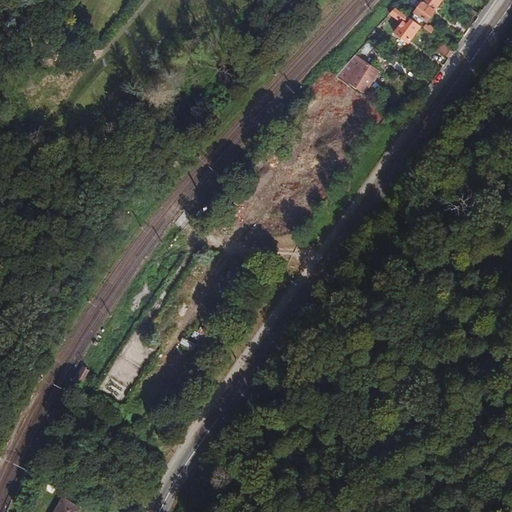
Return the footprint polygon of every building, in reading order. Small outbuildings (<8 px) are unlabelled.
[(422,23),(432,8),(420,0),(411,0),(420,5),(413,16),(409,17),(403,27),(417,36),(424,26),(422,23)] [(391,22),(388,27),(395,31),(398,27),(391,22)] [(382,23),(377,29),(389,38),(381,49),(397,59),(408,41),(395,31),(388,27),(382,23)] [(462,39),(467,31),(452,23),(447,30),(462,39)] [(438,72),(443,65),(431,56),(427,64),(438,72)] [(352,108),(368,86),(352,75),(337,98),(352,108)] [(185,337),(182,343),(196,350),(199,344),(185,337)] [(80,511),(81,511),(65,501),(58,511),(80,511)]
